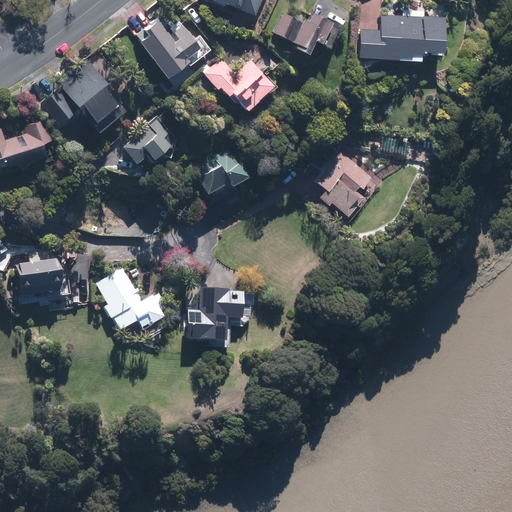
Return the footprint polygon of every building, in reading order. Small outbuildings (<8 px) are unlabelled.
[(225,2),(254,14),(259,0),(206,0),(223,7),(225,2)] [(297,42),(296,45),(310,52),(316,38),(330,45),(340,23),(313,10),(307,22),(283,11),(274,31),(297,42)] [(360,28),(359,56),(420,59),(420,49),(444,50),(446,15),(382,12),(381,29),(360,28)] [(140,40),(167,76),(190,59),(188,57),(201,47),(184,23),(175,30),(180,36),(175,40),(158,18),(145,27),(149,33),(140,40)] [(59,80),(100,130),(128,107),(87,57),(59,80)] [(275,85),(251,59),(236,73),(221,58),(204,73),(226,96),(231,91),(248,109),(275,85)] [(58,87),(41,102),(59,124),(76,109),(58,87)] [(155,117),(123,145),(137,161),(149,151),(154,156),(170,143),(164,136),(168,132),(155,117)] [(0,170),(48,155),(43,141),(51,139),(44,118),(24,125),(26,132),(6,139),(2,127),(0,127),(0,170)] [(229,149),(192,170),(204,192),(228,179),(230,183),(248,173),(240,159),(236,161),(229,149)] [(372,175),(339,149),(315,180),(325,187),(319,195),(347,217),(364,195),(359,191),(372,175)] [(14,265),(19,297),(63,291),(59,260),(14,265)] [(124,268),(96,284),(121,329),(137,321),(142,330),(171,314),(158,292),(142,301),(124,268)] [(187,311),(186,339),(227,342),(228,318),(242,319),(244,291),(200,288),(199,311),(187,311)]
